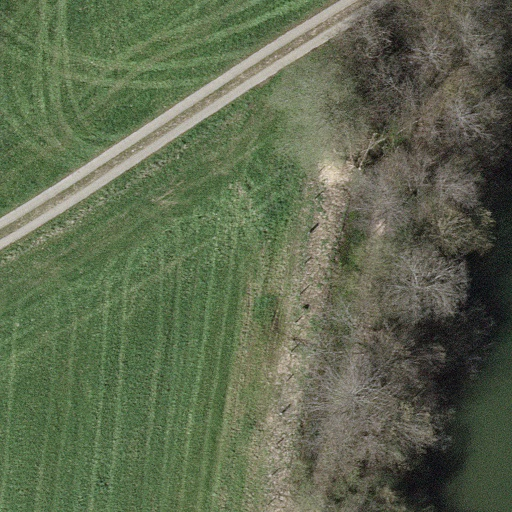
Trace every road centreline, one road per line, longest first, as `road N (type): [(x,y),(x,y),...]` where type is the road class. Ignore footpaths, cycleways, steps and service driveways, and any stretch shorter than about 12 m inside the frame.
road 1 (track): [(250,511),(313,26)]
road 2 (track): [(0,229),(357,0)]
